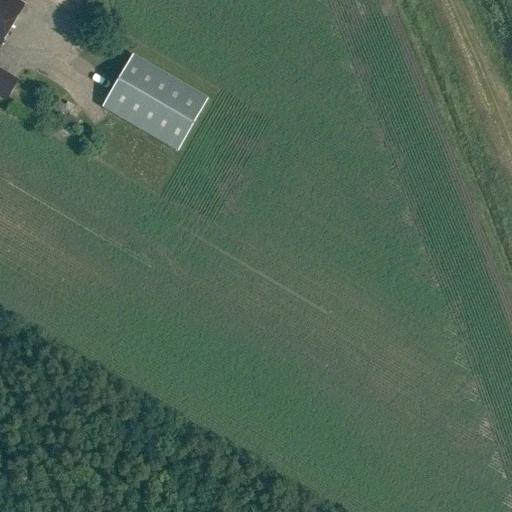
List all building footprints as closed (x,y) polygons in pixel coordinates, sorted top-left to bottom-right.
[(0,0),(0,44),(24,5),(15,0),(0,0)] [(131,55),(100,109),(176,153),(208,99),(131,55)] [(0,95),(10,101),(19,86),(0,75),(0,95)] [(43,119),(55,127),(64,112),(68,115),(73,107),(66,103),(64,107),(54,101),(43,119)] [(68,117),(63,125),(74,131),(78,122),(68,117)]
